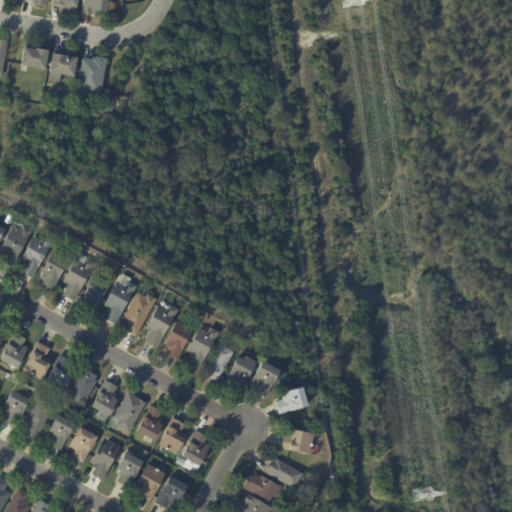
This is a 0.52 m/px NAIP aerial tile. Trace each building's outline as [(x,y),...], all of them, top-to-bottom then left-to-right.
[(47,0),(46,8),(32,5),(33,2),(22,0),(47,0)] [(60,7),(51,5),(51,0),(77,0),(75,12),(61,10),(62,7),(60,7)] [(107,0),(105,14),(97,13),(96,14),(93,14),(92,15),(80,13),(82,0),(107,0)] [(25,45),(37,47),(36,51),(47,53),(44,72),(19,68),(23,45),(25,45)] [(54,53),(63,55),(64,53),(77,56),(73,79),(48,75),(52,53),(54,53)] [(97,58),(106,60),(99,96),(76,91),(82,59),(92,61),(92,59),(95,59),(96,58),(97,58)] [(32,231),(12,267),(0,260),(3,255),(0,253),(0,245),(12,224),(14,225),(15,224),(16,222),(32,231)] [(32,278),(21,272),(26,262),(21,259),(33,236),(42,241),(44,236),(53,241),(32,278)] [(52,290),(41,283),(43,280),(40,279),(43,272),(41,272),(52,252),(68,261),(52,290)] [(86,258),(95,263),(74,302),(62,295),(68,285),(62,282),(78,253),(87,257),(86,258)] [(116,324),(103,317),(108,308),(104,305),(117,282),(118,282),(122,274),(131,279),(129,282),(137,286),(116,324)] [(104,282),(102,286),(107,289),(94,313),(83,307),(84,304),(81,302),(84,296),(83,295),(93,276),(104,282)] [(140,293),(146,296),(147,294),(156,299),(135,336),(124,330),(128,324),(121,320),(137,293),(138,294),(139,292),(140,293)] [(157,348),(145,342),(150,331),(145,328),(158,305),(166,310),(169,305),(178,310),(157,348)] [(189,333),(175,358),(165,352),(166,350),(162,348),(166,342),(164,341),(175,321),(186,327),(184,330),(189,333)] [(198,371),(186,364),(192,353),(187,350),(201,323),(219,333),(198,371)] [(14,333),(24,339),(21,345),(26,348),(15,369),(0,360),(0,353),(12,332),(14,333)] [(38,343),(49,349),(44,357),(51,360),(40,380),(21,370),(36,342),(38,343)] [(233,352),(217,382),(204,375),(206,371),(204,370),(218,344),(233,352)] [(61,356),(71,362),(67,368),(69,369),(67,373),(71,375),(62,391),(44,382),(59,355),(61,356)] [(246,356),(256,363),(242,388),(237,385),(235,388),(224,382),(238,357),(243,360),(245,356),(246,356)] [(266,397),(254,391),(257,385),(251,382),(262,362),(279,371),(266,397)] [(84,370),(95,376),(94,379),(96,381),(82,406),(67,398),(83,369),(84,370)] [(106,381),(116,387),(113,393),(115,394),(113,398),(116,399),(108,416),(90,407),(104,380),(106,381)] [(303,393),(307,406),(278,414),(275,402),(282,400),(281,397),(285,396),(284,392),(302,387),(303,393)] [(12,392),(28,400),(14,426),(3,420),(6,414),(3,413),(5,409),(2,407),(10,391),(12,392)] [(128,393),(145,403),(128,433),(115,426),(118,421),(113,418),(127,393),(128,393)] [(44,424),(35,441),(24,434),(30,424),(23,420),(36,398),(54,408),(44,424)] [(151,407),(161,412),(158,418),(160,419),(158,423),(161,425),(153,441),(136,431),(150,406),(151,407)] [(57,416),(74,425),(60,451),(48,445),(51,439),(49,437),(51,433),(47,431),(56,415),(57,416)] [(173,419),(184,425),(180,432),(186,435),(176,455),(157,445),(171,418),(173,419)] [(80,428),(96,437),(83,463),(70,457),(74,450),(68,447),(78,428),(80,428)] [(195,431),(207,437),(203,444),(209,447),(195,474),(175,463),(179,457),(180,458),(195,431)] [(311,445),(309,454),(279,448),(282,436),(295,438),(296,431),(313,434),(311,445)] [(108,440),(120,447),(101,481),(91,475),(95,467),(89,464),(100,444),(104,446),(107,440),(108,440)] [(125,453),(141,462),(127,488),(116,482),(119,476),(117,474),(119,471),(116,469),(124,453),(125,453)] [(285,465),(302,474),(293,489),(264,472),(271,459),(275,461),(276,460),(285,465)] [(158,471),(164,474),(150,501),(138,495),(143,487),(137,483),(146,464),(158,471)] [(242,488),(249,475),(253,477),(255,473),(280,487),(271,504),(242,488)] [(180,484),(186,487),(175,506),(169,503),(166,509),(154,502),(169,477),(180,484)] [(0,511),(0,479),(7,483),(3,490),(10,494),(0,511)] [(19,489),(28,494),(24,500),(27,502),(25,504),(29,506),(25,511),(3,511),(17,488),(19,489)] [(274,511),(237,511),(231,508),(238,496),(244,500),(247,495),(275,511),(274,511)] [(39,501),(48,506),(45,511),(31,511),(38,500),(39,501)]
